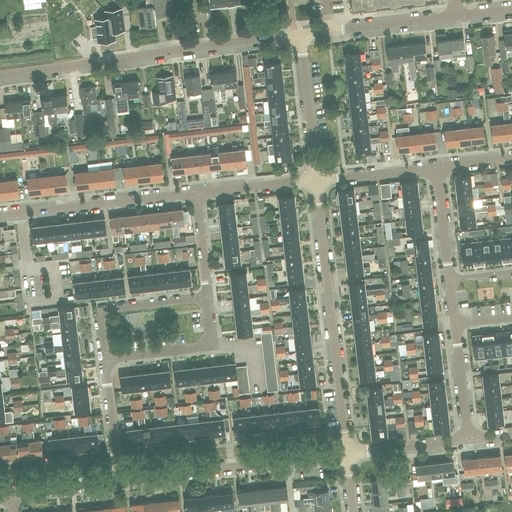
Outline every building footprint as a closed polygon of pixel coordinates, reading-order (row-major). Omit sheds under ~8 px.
[(177,27),(173,0),(145,0),(147,7),(138,8),(141,29),(156,26),(155,17),(167,15),(169,28),(177,27)] [(252,3),(251,0),(209,0),(210,9),(252,3)] [(438,0),(351,0),(352,10),(438,0)] [(121,9),(106,11),(107,18),(96,20),(97,27),(91,28),(93,38),(99,37),(99,42),(114,40),(113,32),(124,31),(121,9)] [(507,57),(511,56),(511,31),(511,30),(504,31),(505,34),(504,34),(506,52),(500,53),(501,60),(502,72),(509,71),(507,57)] [(485,64),(492,63),(491,54),(495,53),(493,35),(482,37),(485,64)] [(451,40),(453,56),(453,62),(458,61),(457,55),(466,54),(464,39),(451,40)] [(440,57),(453,56),(451,40),(438,42),(440,57)] [(412,45),(414,64),(420,63),(419,59),(427,58),(425,43),(412,45)] [(416,78),(414,64),(412,45),(400,46),(402,61),(407,61),(408,71),(409,70),(410,78),(416,78)] [(392,72),(398,72),(397,65),(402,64),(402,61),(400,46),(387,47),(389,62),(389,65),(391,65),(392,72)] [(346,68),(361,66),(360,54),(344,56),(346,68)] [(467,70),(474,69),(472,56),(465,56),(467,70)] [(435,73),(442,72),(440,60),(433,60),(435,73)] [(257,78),(281,75),(280,63),(264,65),(265,72),(257,73),(257,78)] [(347,80),(362,78),(362,72),(372,71),(372,70),(380,69),(380,64),(371,65),(361,66),(346,68),(347,80)] [(435,87),(434,80),(433,67),(426,68),(427,80),(429,80),(430,88),(435,87)] [(492,69),(494,94),(504,93),(501,68),(492,69)] [(224,73),(227,96),(233,95),(231,87),(237,86),(238,86),(238,85),(236,71),(235,71),(234,69),(229,70),(228,72),(224,73)] [(322,83),(322,69),(309,69),(310,83),(322,83)] [(392,72),(385,73),(386,86),(394,85),(392,72)] [(224,73),(211,74),(213,89),(219,89),(221,100),(226,99),(227,99),(227,96),(224,73)] [(267,89),(283,87),(281,75),(257,78),(253,78),(254,83),(266,82),(267,89)] [(158,93),(153,93),(154,104),(166,103),(166,101),(176,100),(173,76),(156,78),(158,93)] [(200,76),(186,77),(188,93),(201,92),(202,92),(202,90),(200,76)] [(349,92),(364,90),(362,78),(347,80),(349,92)] [(126,82),(127,97),(128,97),(140,95),(138,81),(126,82)] [(116,108),(129,107),(128,97),(127,97),(126,82),(113,84),(115,98),(116,108)] [(238,86),(237,86),(240,109),(246,108),(243,84),(238,85),(238,86)] [(97,101),(95,86),(80,88),(82,104),(83,104),(84,113),(92,112),(91,111),(100,110),(99,100),(97,101)] [(268,101),(284,99),(283,87),(267,89),(268,101)] [(350,104),(365,102),(364,90),(349,92),(350,104)] [(56,112),(68,110),(67,95),(54,97),(56,112)] [(507,102),(511,101),(511,95),(500,96),(501,102),(502,111),(503,111),(508,110),(507,102)] [(57,124),(56,112),(54,97),(41,98),(43,113),(47,113),(49,125),(57,124)] [(449,106),(462,104),(461,98),(448,100),(449,106)] [(18,101),(21,124),(27,124),(26,115),(33,114),(31,99),(18,101)] [(108,124),(109,127),(110,138),(117,137),(115,123),(112,99),(105,100),(108,124)] [(214,99),(208,100),(210,112),(216,111),(215,99),(214,99)] [(270,113),(286,112),(284,99),(268,101),(270,113)] [(468,115),(474,114),(474,108),(479,108),(478,103),(478,99),(473,99),(473,105),(467,106),(468,115)] [(202,100),(201,101),(205,127),(212,126),(210,112),(208,100),(202,100)] [(21,124),(18,101),(6,102),(7,117),(14,116),(15,128),(21,127),(21,124)] [(178,130),(188,129),(184,101),(177,102),(180,123),(178,123),(178,130)] [(351,116),(367,114),(365,102),(350,104),(351,116)] [(408,122),(407,113),(406,109),(397,110),(398,119),(402,119),(402,123),(408,122)] [(438,119),(437,110),(426,111),(427,120),(438,119)] [(504,125),(506,140),(511,139),(511,123),(510,124),(509,110),(508,110),(503,111),(504,125)] [(264,126),(287,124),(286,112),(270,113),(271,120),(264,121),(264,126)] [(75,120),(76,132),(77,136),(84,135),(82,119),(81,114),(74,114),(75,120)] [(353,128),(368,127),(367,114),(351,116),(353,128)] [(250,128),(256,127),(255,115),(249,116),(246,116),(247,122),(249,122),(250,128)] [(41,136),(39,124),(33,125),(34,137),(41,136)] [(273,138),(289,136),(287,124),(264,126),(265,132),(272,131),(273,138)] [(494,141),(506,140),(504,125),(492,126),(494,141)] [(369,139),(369,138),(368,127),(353,128),(354,141),(369,139)] [(470,128),(472,144),(484,142),(482,127),(470,128)] [(460,145),(472,144),(470,128),(458,130),(460,145)] [(460,145),(458,130),(445,131),(447,147),(460,145)] [(437,148),(435,132),(421,134),(423,149),(437,148)] [(178,139),(178,133),(165,134),(166,146),(170,145),(170,140),(178,139)] [(411,151),(423,149),(421,134),(409,135),(411,151)] [(399,152),(411,151),(409,135),(397,137),(399,152)] [(268,150),(290,148),(289,136),(273,138),(274,144),(268,145),(268,150)] [(134,138),(135,144),(136,144),(137,150),(144,149),(143,143),(147,143),(146,137),(134,138)] [(369,139),(354,141),(356,153),(371,151),(370,144),(382,142),(383,153),(390,152),(388,137),(380,138),(380,137),(369,138),(369,139)] [(116,140),(116,147),(135,144),(134,138),(116,140)] [(6,151),(23,149),(23,142),(11,144),(11,140),(5,141),(6,151)] [(116,140),(97,142),(98,149),(116,147),(116,140)] [(85,144),(73,145),(73,146),(68,146),(70,162),(77,162),(76,151),(86,150),(85,144)] [(232,151),(234,167),(246,166),(245,150),(238,151),(237,145),(232,145),(233,151),(232,151)] [(222,169),(220,153),(214,154),(213,148),(208,149),(209,154),(208,154),(210,170),(222,169)] [(290,148),(268,150),(269,156),(275,155),(276,162),(292,161),(290,148)] [(38,150),(19,152),(20,158),(26,157),(38,156),(38,150)] [(222,169),(234,167),(232,151),(220,153),(222,169)] [(19,152),(1,154),(2,160),(20,158),(19,152)] [(197,172),(210,170),(208,154),(195,156),(197,172)] [(185,173),(197,172),(195,156),(183,157),(185,173)] [(173,175),(185,173),(183,157),(171,159),(173,175)] [(149,165),(151,181),(163,179),(161,163),(149,165)] [(139,182),(151,181),(149,165),(137,166),(139,182)] [(139,182),(137,166),(124,167),(126,184),(139,182)] [(100,170),(102,186),(115,185),(113,169),(100,170)] [(90,188),(102,186),(100,170),(88,172),(90,188)] [(78,189),(90,188),(88,172),(76,173),(78,189)] [(485,187),(498,185),(497,173),(483,175),(484,181),(485,187)] [(53,176),(55,192),(67,191),(65,174),(53,176)] [(43,193),(55,192),(53,176),(41,177),(43,193)] [(470,176),(455,178),(457,190),(472,188),(470,176)] [(41,177),(28,178),(30,195),(43,193),(41,177)] [(18,180),(5,181),(7,198),(20,196),(18,180)] [(403,196),(418,195),(417,182),(402,184),(403,196)] [(371,200),(379,199),(378,187),(369,188),(371,200)] [(473,201),(473,200),(472,188),(457,190),(458,202),(473,201)] [(337,204),(340,204),(355,202),(353,190),(338,191),(339,196),(336,197),(337,204)] [(404,208),(420,206),(418,195),(403,196),(404,208)] [(280,211),(295,209),(294,197),(279,199),(280,211)] [(488,211),(497,210),(496,205),(488,206),(488,205),(482,206),(481,199),(473,200),(473,201),(458,202),(459,214),(475,212),(488,211)] [(264,207),(264,200),(257,201),(259,214),(270,212),(269,206),(264,207)] [(341,216),(356,214),(355,202),(340,204),(341,216)] [(221,218),(236,216),(234,204),(219,205),(221,218)] [(406,220),(421,218),(420,206),(404,208),(406,220)] [(282,223),(297,221),(295,209),(280,211),(281,217),(276,218),(277,223),(281,222),(282,223)] [(389,210),(383,210),(384,219),(393,218),(392,209),(389,210)] [(179,236),(178,226),(185,225),(183,210),(171,211),(172,226),(175,246),(187,244),(186,236),(179,236)] [(159,212),(161,228),(172,226),(171,211),(159,212)] [(149,229),(161,228),(159,212),(147,214),(149,229)] [(476,225),(475,212),(459,214),(461,227),(476,225)] [(137,231),(149,229),(147,214),(135,215),(137,231)] [(343,228),(358,226),(356,214),(341,216),(343,228)] [(125,232),(137,231),(135,215),(123,217),(125,232)] [(222,229),(237,228),(236,216),(221,218),(222,229)] [(119,233),(125,232),(123,217),(111,218),(114,242),(120,242),(119,233)] [(421,218),(406,220),(407,232),(423,231),(421,218)] [(93,220),(95,236),(107,234),(105,219),(93,220)] [(83,237),(95,236),(93,220),(81,222),(83,237)] [(283,235),(298,233),(297,221),(282,223),(283,235)] [(71,238),(83,237),(81,222),(69,223),(71,238)] [(386,240),(399,238),(402,238),(401,232),(395,232),(394,222),(390,223),(384,223),(386,240)] [(59,240),(71,238),(69,223),(57,224),(59,240)] [(47,241),(59,240),(57,224),(45,226),(47,241)] [(34,243),(47,241),(45,226),(33,227),(34,243)] [(344,239),(359,238),(358,226),(343,228),(344,239)] [(377,235),(383,235),(382,226),(376,227),(377,233),(373,233),(374,236),(377,235)] [(223,241),(238,240),(237,228),(222,229),(223,241)] [(5,242),(16,241),(14,229),(3,230),(5,242)] [(278,247),(299,245),(298,233),(283,235),(284,246),(278,247)] [(345,251),(361,249),(359,238),(344,239),(345,251)] [(399,238),(386,240),(388,256),(394,256),(393,245),(400,244),(399,238)] [(502,262),(508,261),(506,239),(491,241),(494,264),(503,263),(502,262)] [(225,253),(240,252),(238,240),(223,241),(225,253)] [(414,254),(429,252),(428,240),(413,242),(413,246),(405,247),(406,255),(414,254)] [(477,242),(480,265),(485,264),(485,265),(494,264),(491,241),(477,242)] [(477,242),(462,244),(465,267),(474,266),(474,265),(480,265),(477,242)] [(286,258),(301,256),(299,245),(278,247),(279,252),(285,252),(286,258)] [(383,246),(376,247),(378,259),(385,259),(383,246)] [(189,259),(187,247),(175,248),(176,256),(182,255),(183,260),(189,259)] [(250,258),(251,266),(263,265),(261,249),(255,250),(256,258),(250,258)] [(361,256),(361,249),(345,251),(347,263),(362,261),(374,260),(375,260),(374,254),(361,256)] [(240,252),(225,253),(226,265),(241,264),(240,252)] [(416,266),(431,264),(429,252),(414,254),(416,266)] [(156,288),(154,273),(146,274),(145,264),(146,264),(145,256),(140,257),(141,265),(142,274),(144,289),(156,288)] [(287,270),(302,269),(301,256),(286,258),(287,270)] [(374,260),(374,261),(376,263),(378,263),(379,267),(386,266),(385,259),(378,259),(375,260),(374,260)] [(362,261),(347,263),(348,275),(363,274),(363,273),(369,273),(370,272),(370,266),(363,267),(362,261)] [(417,278),(432,276),(431,264),(416,266),(417,278)] [(178,270),(179,285),(192,283),(190,268),(178,270)] [(266,284),(264,268),(256,269),(253,269),(254,277),(257,279),(257,285),(266,284)] [(302,269),(287,270),(289,283),(304,281),(302,269)] [(179,285),(178,270),(166,271),(168,286),(179,285)] [(156,288),(168,286),(166,271),(165,271),(154,273),(156,288)] [(144,289),(142,274),(130,276),(132,291),(144,289)] [(232,288),(248,286),(246,274),(231,275),(232,288)] [(418,290),(433,288),(432,276),(417,278),(418,290)] [(111,278),(113,293),(125,292),(124,277),(111,278)] [(113,293),(111,278),(100,279),(101,294),(113,293)] [(89,296),(101,294),(100,279),(88,281),(89,296)] [(77,297),(89,296),(88,281),(75,282),(77,297)] [(366,295),(376,294),(384,293),(384,288),(365,290),(364,284),(349,285),(351,298),(366,296),(366,295)] [(234,300),(249,298),(248,286),(232,288),(234,300)] [(420,301),(435,300),(433,288),(418,290),(420,301)] [(291,303),(306,301),(305,289),(289,291),(290,297),(271,300),(271,305),(280,304),(291,303)] [(352,309),(367,308),(366,296),(351,298),(352,309)] [(235,311),(250,310),(249,298),(234,300),(235,311)] [(421,313),(436,312),(435,300),(420,301),(421,313)] [(292,315),(307,313),(306,301),(291,303),(292,315)] [(78,308),(77,307),(75,308),(75,307),(60,309),(60,315),(50,316),(50,317),(42,318),(42,317),(33,318),(33,324),(36,324),(76,319),(76,315),(77,314),(78,313),(78,308)] [(353,321),(368,320),(367,308),(352,309),(353,321)] [(236,323),(252,322),(250,310),(235,311),(236,323)] [(436,312),(421,313),(423,326),(438,324),(436,312)] [(293,327),(309,325),(307,313),(292,315),(293,327)] [(62,333),(77,331),(76,319),(36,324),(33,324),(34,330),(62,327),(62,333)] [(355,333),(370,332),(368,320),(353,321),(355,333)] [(253,334),(252,328),(252,322),(236,323),(238,336),(253,334)] [(196,324),(197,332),(207,331),(207,323),(196,324)] [(295,338),(310,337),(309,325),(293,327),(288,327),(289,339),(295,338)] [(64,345),(79,343),(77,331),(62,333),(64,345)] [(55,345),(63,344),(62,332),(54,333),(55,345)] [(356,345),(371,343),(370,332),(355,333),(356,345)] [(511,354),(511,332),(502,333),(505,356),(511,354)] [(0,342),(1,344),(11,342),(11,340),(19,339),(19,333),(14,334),(6,335),(0,335),(0,342)] [(505,356),(502,333),(494,334),(488,335),(491,357),(505,356)] [(425,347),(440,346),(439,334),(424,335),(424,342),(416,343),(416,348),(425,348),(425,347)] [(491,357),(488,335),(482,335),(473,336),(476,359),(491,357)] [(296,350),(312,349),(310,337),(295,338),(296,350)] [(54,346),(45,347),(46,353),(54,352),(65,351),(65,357),(80,355),(79,343),(64,345),(54,346)] [(357,357),(373,355),(371,343),(356,345),(357,357)] [(426,360),(441,358),(440,346),(425,347),(425,348),(426,360)] [(298,362),(313,360),(312,349),(296,350),(298,362)] [(67,369),(82,367),(80,355),(65,357),(67,369)] [(359,369),(374,367),(373,355),(357,357),(359,369)] [(426,360),(428,372),(443,370),(441,358),(426,360)] [(295,375),(314,373),(313,360),(298,362),(299,374),(295,374),(295,375)] [(236,373),(236,367),(235,363),(223,364),(225,379),(237,378),(236,373)] [(213,380),(225,379),(223,364),(211,365),(213,380)] [(202,382),(213,380),(211,365),(200,367),(202,382)] [(82,367),(67,369),(61,369),(48,371),(38,372),(39,376),(40,386),(51,385),(50,376),(56,375),(56,376),(67,374),(68,380),(83,379),(82,367)] [(190,383),(202,382),(200,367),(188,368),(190,383)] [(374,367),(359,369),(360,381),(375,379),(374,367)] [(177,385),(190,383),(188,368),(175,370),(177,385)] [(157,372),(159,387),(171,385),(169,370),(157,372)] [(147,388),(159,387),(157,372),(145,373),(147,388)] [(135,390),(147,388),(145,373),(133,375),(135,390)] [(314,373),(295,375),(295,381),(300,380),(300,386),(316,384),(314,373)] [(484,388),(500,387),(498,374),(483,376),(484,388)] [(123,391),(135,390),(133,375),(121,376),(123,391)] [(12,388),(21,387),(19,376),(10,377),(12,388)] [(430,395),(446,394),(444,380),(429,382),(429,383),(430,395)] [(74,399),(89,397),(88,385),(72,387),(74,399)] [(486,401),(501,399),(500,387),(484,388),(486,401)] [(383,400),(382,388),(367,389),(368,402),(383,400)] [(432,407),(447,405),(446,394),(430,395),(432,407)] [(89,397),(74,399),(75,411),(90,410),(89,397)] [(394,405),(393,399),(383,400),(368,402),(369,414),(384,412),(384,406),(394,405)] [(487,413),(502,411),(501,399),(486,401),(487,413)] [(213,435),(226,434),(225,432),(231,431),(230,418),(223,419),(222,417),(217,413),(216,412),(214,402),(209,402),(210,411),(211,420),(213,435)] [(433,419),(448,417),(447,405),(432,407),(433,419)] [(4,408),(0,408),(0,420),(5,420),(5,423),(13,422),(12,411),(4,412),(4,408)] [(306,409),(308,424),(320,423),(318,408),(306,409)] [(296,426),(308,424),(306,409),(294,411),(296,426)] [(153,442),(151,427),(145,428),(144,418),(143,418),(142,410),(137,411),(139,419),(140,428),(142,444),(153,442)] [(284,427),(296,426),(294,411),(283,412),(284,427)] [(502,411),(487,413),(489,425),(504,423),(502,411)] [(272,428),(284,427),(283,412),(271,413),(272,428)] [(371,426),(386,424),(384,412),(369,414),(371,426)] [(260,430),(272,428),(271,413),(259,415),(260,430)] [(249,431),(260,430),(259,415),(247,416),(249,431)] [(91,416),(88,416),(83,417),(84,425),(85,435),(87,450),(91,449),(91,452),(102,451),(100,439),(98,439),(97,433),(91,434),(90,426),(93,426),(91,416)] [(236,433),(249,431),(247,416),(235,418),(236,433)] [(79,426),(84,425),(83,417),(78,417),(78,418),(71,419),(72,426),(79,425),(79,426)] [(448,417),(433,419),(435,431),(450,430),(448,417)] [(201,437),(213,435),(211,420),(199,422),(201,437)] [(415,421),(408,422),(409,434),(416,433),(416,427),(424,426),(423,420),(415,421)] [(189,438),(201,437),(199,422),(187,423),(189,438)] [(395,423),(386,424),(371,426),(372,438),(387,437),(386,430),(396,429),(396,428),(397,428),(398,437),(406,436),(405,428),(404,422),(395,423)] [(177,439),(189,438),(187,423),(176,424),(177,439)] [(166,441),(177,439),(176,424),(165,426),(166,441)] [(19,458),(17,443),(11,443),(10,434),(9,425),(3,426),(4,435),(7,459),(19,458)] [(153,442),(166,441),(165,426),(151,427),(153,442)] [(129,445),(142,444),(140,428),(127,430),(129,445)] [(29,441),(28,432),(22,433),(23,442),(17,443),(19,458),(31,456),(29,441)] [(75,451),(87,450),(85,435),(73,436),(75,451)] [(63,453),(75,451),(73,436),(61,438),(63,453)] [(51,454),(63,453),(61,438),(49,439),(51,454)] [(29,441),(31,456),(43,455),(41,440),(29,441)] [(488,458),(489,471),(501,469),(500,456),(488,458)] [(477,472),(489,471),(488,458),(476,459),(477,472)] [(464,461),(465,474),(477,472),(476,459),(464,461)] [(453,462),(440,463),(442,477),(448,476),(449,482),(455,482),(454,475),(455,475),(453,462)] [(430,478),(442,477),(440,463),(428,465),(430,478)] [(430,485),(430,478),(428,465),(416,466),(418,479),(424,479),(425,485),(430,485)] [(397,491),(411,490),(410,478),(403,479),(402,474),(395,478),(395,480),(397,491)] [(373,494),(387,492),(385,479),(372,481),(373,494)] [(274,488),(276,511),(281,511),(280,501),(288,500),(286,487),(274,488)] [(270,511),(276,511),(274,488),(262,489),(263,503),(271,502),(269,504),(270,511)] [(250,491),(252,511),(259,511),(257,511),(257,504),(263,503),(262,489),(250,491)] [(252,511),(250,491),(244,492),(244,490),(238,491),(238,492),(240,506),(247,505),(248,507),(247,507),(246,508),(246,511),(252,511)] [(297,506),(306,505),(316,504),(329,503),(328,490),(314,492),(315,498),(295,500),(295,506),(297,506)] [(220,494),(222,511),(234,511),(232,493),(231,491),(225,492),(225,494),(220,494)] [(375,506),(388,504),(387,492),(373,494),(375,506)] [(216,511),(222,511),(220,494),(209,496),(210,511),(210,509),(218,508),(218,510),(217,510),(216,511)] [(198,511),(210,511),(209,496),(197,497),(198,511)] [(198,511),(197,497),(185,499),(186,511),(198,511)] [(434,507),(433,498),(420,499),(421,509),(434,507)] [(463,506),(462,498),(454,499),(455,507),(463,506)] [(167,500),(168,511),(180,511),(179,499),(167,500)] [(168,511),(167,500),(155,502),(156,511),(168,511)] [(156,511),(155,502),(143,503),(144,511),(156,511)] [(144,511),(143,503),(131,505),(132,511),(144,511)] [(316,511),(330,511),(329,503),(316,504),(316,511)]
